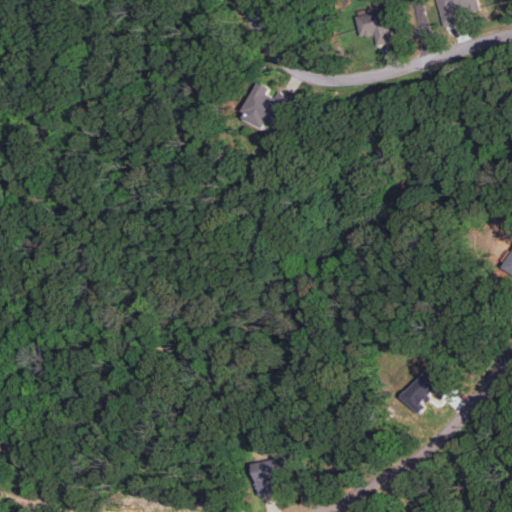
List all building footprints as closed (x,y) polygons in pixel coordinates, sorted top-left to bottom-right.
[(439,0),(446,27),(466,22),(463,10),(480,6),(478,0),(439,0)] [(357,16),(363,37),(376,33),(379,45),(396,40),(387,8),(357,16)] [(243,118),(265,128),(267,123),(280,128),(294,98),(275,90),(276,89),(259,81),(243,118)] [(402,396),(419,414),(427,406),(426,404),(435,396),(440,401),(453,388),(432,367),(402,396)] [(254,462),(260,496),(279,492),(276,479),(294,476),(291,456),(254,462)]
